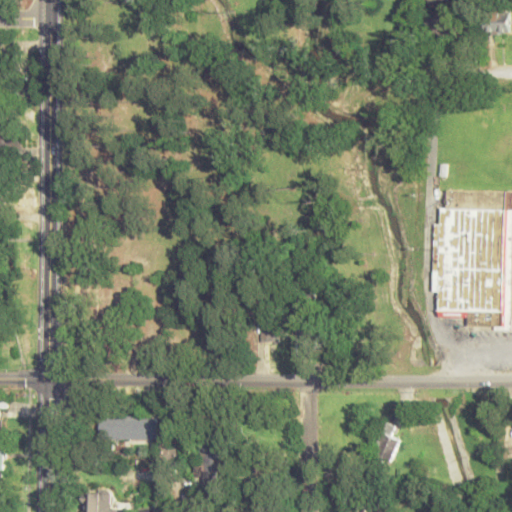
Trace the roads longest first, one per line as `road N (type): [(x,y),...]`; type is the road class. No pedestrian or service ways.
road 1 (tertiary): [(511,382),(47,382)]
road 2 (tertiary): [(47,382),(50,0)]
road 3 (tertiary): [(46,511),(47,382)]
road 4 (residential): [(309,511),(309,383)]
